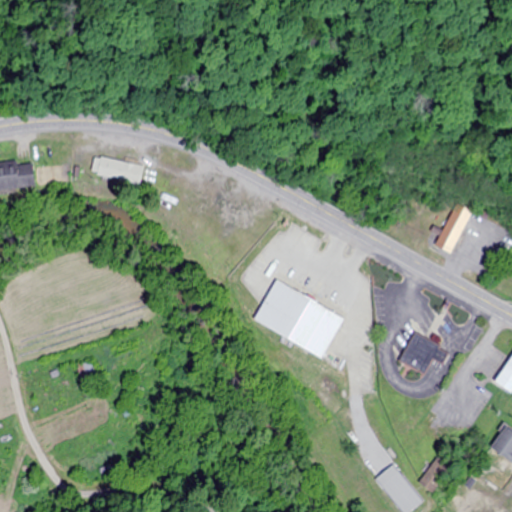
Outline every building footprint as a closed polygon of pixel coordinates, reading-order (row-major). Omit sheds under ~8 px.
[(139,187),(143,167),(92,157),(88,177),(139,187)] [(0,191),(33,189),(31,162),(0,165),(0,169),(0,168),(0,191)] [(451,252),(469,212),(453,205),(435,245),(451,252)] [(399,357),(423,371),(437,345),(413,331),(399,357)] [(511,389),(511,352),(490,385),(508,396),(511,389)] [(91,371),(77,373),(79,391),(93,389),(91,371)] [(486,450),(508,465),(511,458),(511,432),(504,426),(486,450)] [(431,495),(449,469),(435,459),(417,485),(431,495)] [(408,511),(421,502),(392,465),(373,480),(398,511),(408,511)]
